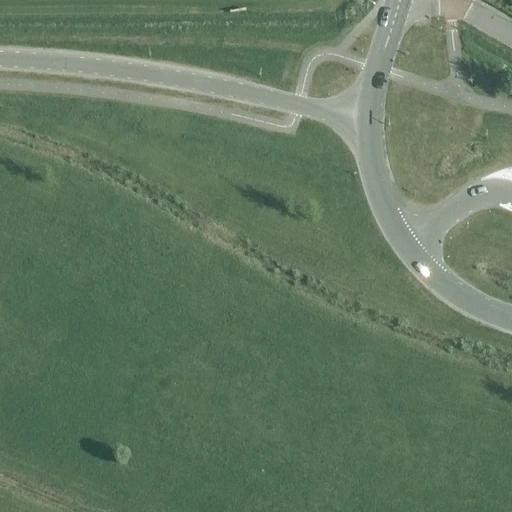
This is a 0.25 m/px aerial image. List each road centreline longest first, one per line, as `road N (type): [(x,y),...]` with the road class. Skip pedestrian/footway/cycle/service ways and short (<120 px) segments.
road 1 (unclassified): [(0,60),(122,70),(360,115)]
road 2 (secondary): [(360,115),(392,225),(440,284),(511,321)]
road 3 (secondary): [(398,0),(360,115)]
